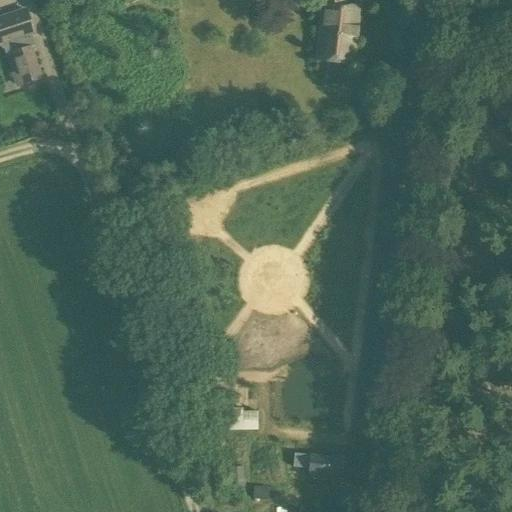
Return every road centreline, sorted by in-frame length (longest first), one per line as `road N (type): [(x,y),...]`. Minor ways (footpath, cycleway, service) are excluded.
road 1 (unclassified): [(382,511),(433,0)]
road 2 (track): [(196,511),(88,172),(52,145),(0,155)]
